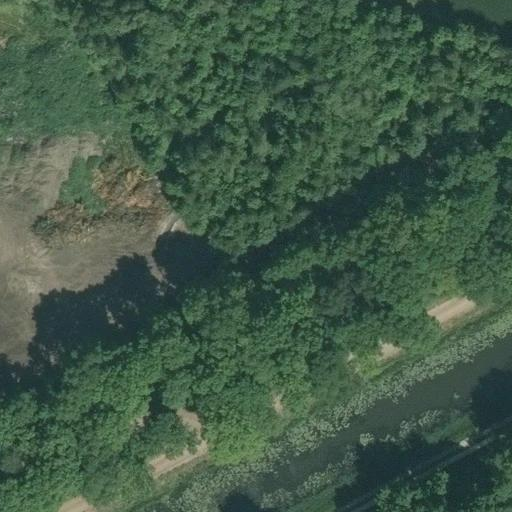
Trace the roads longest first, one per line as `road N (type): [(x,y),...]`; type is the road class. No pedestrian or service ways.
road 1 (track): [(511,271),(67,511)]
road 2 (track): [(511,432),(364,511)]
